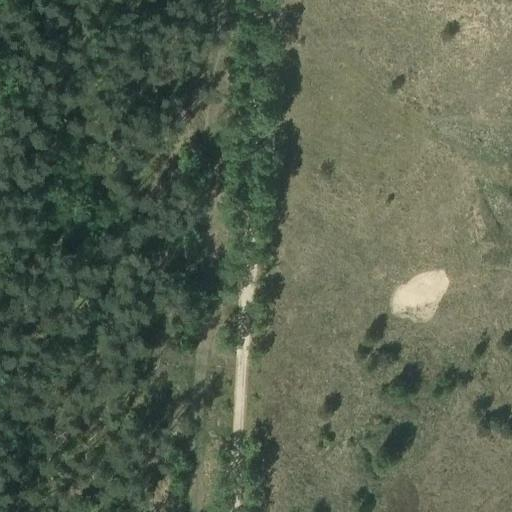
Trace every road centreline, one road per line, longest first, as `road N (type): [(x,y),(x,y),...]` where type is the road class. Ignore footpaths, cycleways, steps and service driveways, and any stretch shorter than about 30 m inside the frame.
road 1 (unknown): [(190,511),(227,0)]
road 2 (track): [(238,511),(253,0)]
